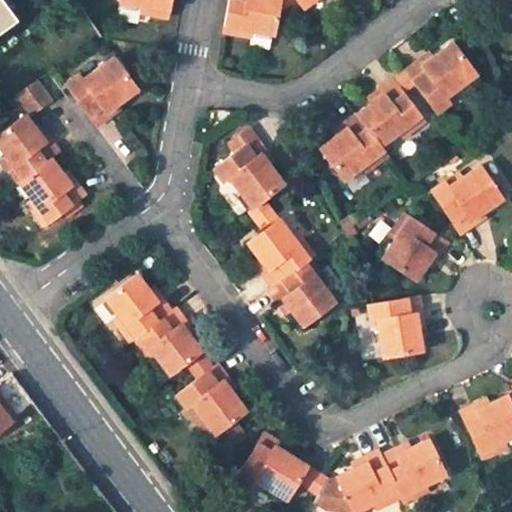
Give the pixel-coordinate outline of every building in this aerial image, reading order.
[(0,0),(0,28),(14,18),(0,0)] [(146,12),(147,12),(164,15),(167,0),(120,0),(147,5),(146,12)] [(280,0),(228,0),(223,32),(239,34),(240,27),(274,33),(280,0)] [(296,0),(303,8),(314,0),(296,0)] [(453,38),(422,62),(419,58),(405,68),(414,80),(436,110),(450,99),(446,94),(477,71),(453,38)] [(114,58),(84,80),(79,74),(65,84),(97,125),(111,115),(107,110),(137,89),(114,58)] [(405,68),(392,78),(402,90),(414,80),(405,68)] [(16,93),(30,113),(51,97),(37,78),(16,93)] [(382,93),(356,112),(380,144),(406,124),(411,130),(425,120),(402,90),(392,78),(379,88),(382,93)] [(49,156),(53,153),(57,150),(47,135),(42,138),(23,112),(0,128),(0,146),(11,161),(5,166),(16,181),(17,179),(49,156)] [(346,127),(320,147),(344,178),(370,158),(375,164),(387,154),(380,144),(356,112),(342,122),(346,127)] [(248,125),(227,140),(235,150),(255,135),(248,125)] [(284,183),(261,152),(266,148),(255,135),(235,150),(213,165),(224,179),(228,176),(251,207),(265,197),(284,183)] [(49,156),(17,179),(37,206),(31,210),(41,223),(83,192),(72,179),(69,182),(49,156)] [(480,163),(449,184),(445,179),(431,188),(460,232),(475,221),(472,217),(503,195),(480,163)] [(251,207),(249,208),(263,228),(279,216),(265,197),(251,207)] [(418,279),(435,251),(439,254),(448,239),(404,212),(395,226),(400,229),(383,256),(418,279)] [(299,243),(279,216),(263,228),(246,240),(267,267),(263,269),(273,283),(311,256),(315,253),(305,239),(299,243)] [(283,296),(303,323),(335,300),(315,274),(321,270),(311,256),(273,283),(268,286),(279,299),(283,296)] [(155,300),(147,288),(136,273),(105,296),(123,323),(118,327),(129,341),(134,337),(156,321),(170,310),(160,296),(155,300)] [(382,354),(423,348),(416,310),(424,309),(420,293),(368,301),(371,317),(377,316),(382,354)] [(148,346),(168,373),(184,361),(200,350),(180,323),(185,319),(175,306),(170,310),(156,321),(134,337),(143,350),(148,346)] [(211,365),(200,350),(184,361),(196,377),(211,365)] [(189,402),(212,432),(244,409),(221,378),(226,375),(216,362),(211,365),(196,377),(174,393),(184,406),(189,402)] [(511,395),(510,391),(480,406),(477,401),(463,408),(485,455),(500,448),(497,443),(511,435),(511,395)] [(0,402),(0,410),(8,421),(12,418),(0,402)] [(0,427),(8,421),(0,410),(0,427)] [(42,415),(31,423),(40,434),(50,427),(42,415)] [(308,463),(274,442),(277,438),(263,430),(235,474),(250,483),(253,477),(286,497),(298,479),(308,463)] [(417,485),(448,471),(430,436),(400,449),(397,445),(382,452),(402,495),(404,499),(420,491),(417,485)] [(225,442),(222,438),(202,453),(205,457),(225,442)] [(228,446),(225,442),(205,457),(208,461),(228,446)] [(355,510),(384,496),(387,502),(402,495),(382,452),(380,448),(365,455),(367,460),(332,476),(321,470),(310,487),(319,492),(315,499),(325,506),(355,510)] [(308,463),(298,479),(310,487),(321,470),(308,463)]
